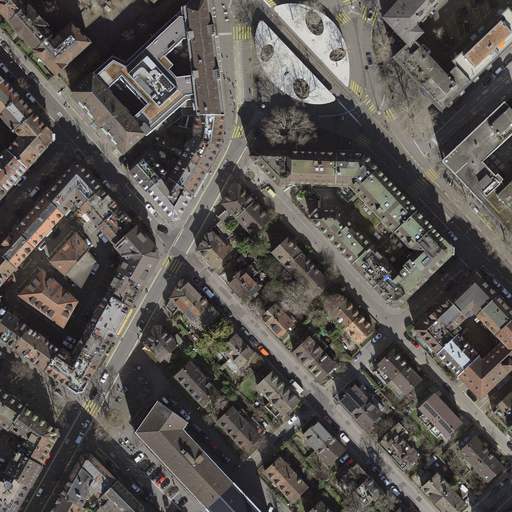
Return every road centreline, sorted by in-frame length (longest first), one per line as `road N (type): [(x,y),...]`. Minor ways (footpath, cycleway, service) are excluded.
road 1 (residential): [(178,252),(319,401)]
road 2 (residential): [(393,329),(263,190)]
road 3 (residential): [(511,456),(393,329)]
road 4 (residential): [(126,346),(245,469)]
road 5 (tertiary): [(297,116),(347,103),(357,84),(348,31),(318,0)]
road 6 (residential): [(178,252),(77,137)]
road 7 (residential): [(319,401),(422,511)]
road 8 (residential): [(511,70),(409,166)]
road 9 (tertiary): [(243,24),(246,97),(235,148)]
road 10 (residential): [(83,422),(171,511)]
road 11 (residential): [(393,329),(483,244)]
